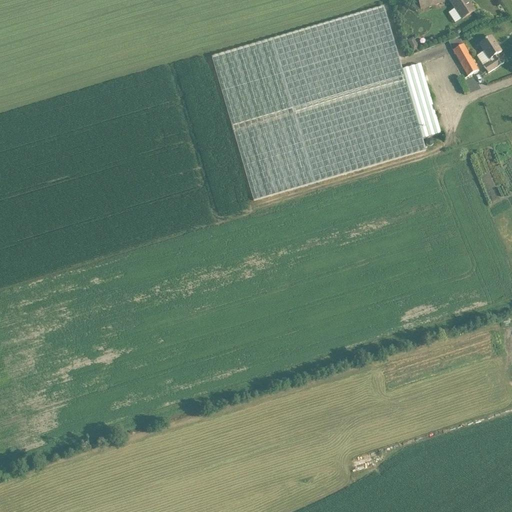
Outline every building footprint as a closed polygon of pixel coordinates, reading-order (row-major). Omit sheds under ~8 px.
[(442,0),(418,0),(421,9),(443,3),(442,0)] [(454,25),(462,19),(475,11),(467,0),(449,0),(455,9),(447,14),(454,25)] [(384,7),(214,57),(255,200),(425,150),(422,139),(441,134),(421,64),(402,70),(384,7)] [(492,37),(480,45),(489,60),(491,59),(492,60),(483,66),(489,74),(497,68),(504,64),(498,54),(501,52),(492,37)] [(427,61),(452,50),(448,41),(423,51),(427,61)] [(415,43),(410,46),(413,51),(418,48),(415,43)] [(463,45),(453,51),(459,63),(454,66),(462,80),(478,71),(463,45)]
